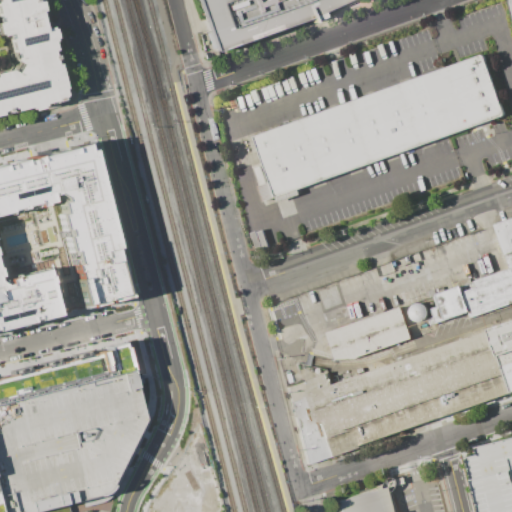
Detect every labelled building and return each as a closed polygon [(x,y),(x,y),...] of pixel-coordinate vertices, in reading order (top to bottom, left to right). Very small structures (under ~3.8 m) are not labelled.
[(0,0),(0,106),(6,105),(6,107),(11,106),(11,109),(26,106),(27,107),(28,107),(29,109),(37,107),(37,105),(39,104),(38,102),(51,99),(51,101),(58,99),(61,94),(59,88),(61,88),(55,63),(52,63),(51,59),(48,60),(46,53),(48,52),(48,50),(50,49),(48,40),(50,40),(49,37),(52,37),(49,28),(48,28),(47,26),(39,28),(35,13),(38,12),(37,10),(39,10),(36,1),(34,2),(34,0),(0,0)] [(200,0),(219,50),(320,15),(350,0),(200,0)] [(258,137),(486,54),(510,116),(280,198),(258,137)] [(85,142),(81,143),(68,146),(68,147),(60,149),(47,152),(38,155),(33,156),(33,155),(25,157),(25,159),(19,160),(18,158),(4,162),(5,164),(0,164),(0,328),(26,322),(26,319),(31,318),(31,320),(53,315),(52,313),(57,312),(58,314),(66,312),(66,310),(73,308),(74,310),(86,307),(100,303),(99,301),(102,300),(103,303),(125,297),(115,258),(111,259),(108,248),(112,248),(87,149),(85,142)] [(511,302),(438,328),(431,309),(437,306),(432,296),(459,286),(509,269),(495,227),(511,220),(511,302)] [(328,335),(335,361),(357,362),(414,341),(402,310),(328,335)] [(511,396),(306,469),(287,387),(329,375),(333,387),(511,322),(511,396)] [(0,402),(128,369),(131,369),(124,345),(121,345),(119,340),(100,345),(100,348),(0,373),(0,402)] [(0,511),(0,402),(128,369),(141,419),(107,485),(105,489),(102,492),(99,494),(95,495),(24,511),(0,511)] [(481,447),(511,439),(511,511),(483,511),(470,458),(483,455),(481,447)] [(393,511),(388,488),(333,501),(336,511),(393,511)]
